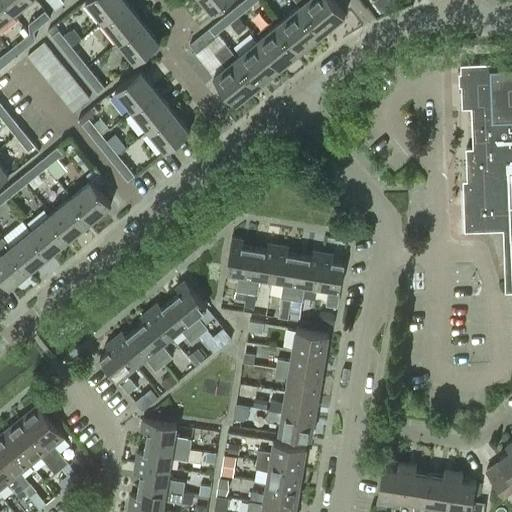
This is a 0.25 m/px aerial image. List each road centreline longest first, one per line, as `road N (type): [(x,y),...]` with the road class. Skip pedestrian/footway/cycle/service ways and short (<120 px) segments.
road 1 (residential): [(353,428),(350,402),(388,237),(383,212),(293,105)]
road 2 (tertiary): [(241,145),(15,328)]
road 3 (tertiary): [(460,11),(381,39),(293,105)]
road 4 (residential): [(241,145),(170,59),(178,23),(159,0)]
road 5 (residential): [(353,428),(469,441),(511,414)]
road 6 (residential): [(102,511),(114,433),(66,375)]
